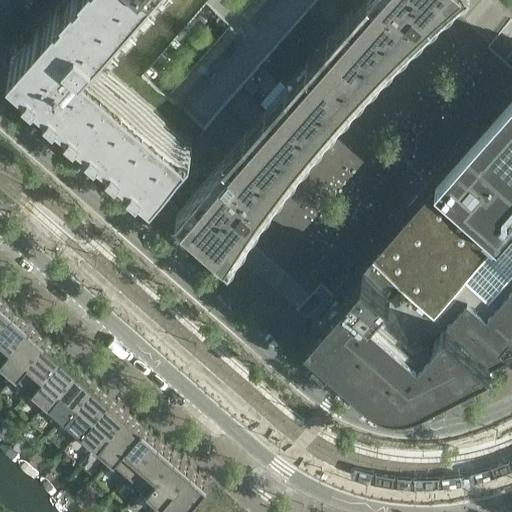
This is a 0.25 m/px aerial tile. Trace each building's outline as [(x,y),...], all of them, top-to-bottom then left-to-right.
[(188,145),(85,55),(95,44),(96,44),(103,37),(135,0),(63,0),(11,60),(28,75),(26,77),(36,86),(38,84),(49,94),(47,96),(57,105),(59,103),(70,112),(68,114),(78,123),(80,121),(91,130),(89,132),(99,141),(101,139),(111,148),(109,150),(120,159),(122,157),(132,166),(130,168),(141,177),(142,175),(154,186),(189,146),(188,145)] [(511,68),(501,59),(488,47),(491,44),(511,21),(493,5),(487,0),(317,0),(189,146),(154,186),(184,212),(232,255),(307,320),(369,375),(371,376),(372,377),(374,379),(376,380),(378,381),(380,382),(382,383),(384,384),(386,384),(388,385),(390,386),(392,386),(394,386),(396,387),(398,387),(400,387),(402,387),(404,387),(406,387),(408,387),(410,387),(412,386),(414,386),(416,386),(418,385),(420,384),(421,384),(423,383),(425,382),(511,338),(511,68)] [(0,322),(13,307),(0,295),(0,322)] [(0,355),(30,322),(13,307),(0,322),(0,355)] [(0,362),(13,374),(46,336),(30,322),(0,355),(0,362)] [(29,388),(62,350),(46,336),(13,374),(29,388)] [(46,402),(79,365),(62,350),(29,388),(46,402)] [(0,391),(137,511),(170,511),(159,502),(143,488),(127,473),(111,459),(94,445),(78,431),(62,416),(46,402),(29,388),(13,374),(0,362),(0,391)] [(62,416),(95,379),(79,365),(46,402),(62,416)] [(78,431),(111,393),(95,379),(62,416),(78,431)] [(94,445),(110,427),(127,407),(111,393),(78,431),(94,445)] [(111,459),(143,422),(127,407),(110,427),(94,445),(111,459)] [(127,473),(160,436),(143,422),(111,459),(127,473)] [(143,488),(176,450),(160,436),(127,473),(143,488)] [(159,502),(192,465),(176,450),(143,488),(159,502)] [(170,511),(181,511),(209,481),(209,480),(208,479),(192,465),(159,502),(170,511)]
